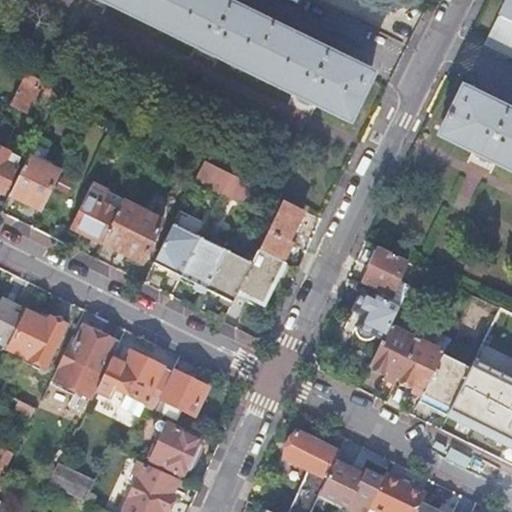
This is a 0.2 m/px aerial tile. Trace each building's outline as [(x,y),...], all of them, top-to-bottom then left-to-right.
[(100,0),(104,2),(105,0),(109,0),(204,46),(203,49),(216,56),(218,53),(301,94),(300,97),(313,103),(315,100),(351,118),(372,74),(333,55),(334,52),(328,49),(326,52),(235,7),(237,5),(231,2),(229,4),(220,0),(100,0)] [(511,0),(509,0),(502,16),(489,43),(511,54),(511,0)] [(46,96),(50,89),(21,75),(6,106),(22,114),(34,91),(46,96)] [(480,155),(494,161),(496,157),(511,165),(511,108),(509,107),(507,109),(468,90),(456,114),(453,112),(450,118),(453,119),(447,133),(482,151),(480,155)] [(171,158),(177,147),(158,138),(152,149),(171,158)] [(55,174),(24,159),(6,196),(37,212),(55,174)] [(224,193),(233,175),(207,162),(198,180),(224,193)] [(0,191),(10,170),(0,165),(0,191)] [(249,206),(258,187),(233,175),(224,193),(249,206)] [(95,184),(89,196),(73,228),(105,244),(127,200),(95,184)] [(127,200),(105,244),(144,263),(165,219),(127,200)] [(290,243),(305,211),(285,201),(262,251),(285,262),(286,263),(295,245),(290,243)] [(180,282),(182,277),(201,239),(176,226),(157,264),(171,271),(169,276),(180,282)] [(195,289),(206,294),(208,290),(227,252),(201,239),(182,277),(198,285),(195,289)] [(392,296),(409,262),(381,248),(364,282),(392,296)] [(265,304),(285,262),(262,251),(261,250),(253,265),(240,292),(265,304)] [(232,307),(240,292),(253,265),(227,252),(208,290),(223,298),(222,302),(232,307)] [(392,326),(400,308),(366,290),(355,311),(364,316),(358,328),(358,332),(358,335),(360,338),(362,340),(365,342),(367,342),(371,342),(374,341),(377,339),(379,336),(385,339),(392,326)] [(3,299),(1,304),(12,309),(15,305),(3,299)] [(0,342),(12,348),(29,312),(15,305),(12,309),(1,304),(0,302),(0,342)] [(29,312),(12,348),(11,349),(48,368),(69,326),(52,317),(49,322),(29,312)] [(399,380),(419,339),(392,326),(385,339),(372,366),(388,374),(386,379),(397,385),(399,380)] [(95,399),(99,391),(106,376),(102,374),(117,343),(86,327),(79,341),(74,338),(55,379),(95,399)] [(444,355),(446,353),(419,339),(399,380),(415,387),(413,392),(424,397),(444,355)] [(146,407),(155,411),(161,398),(174,373),(132,352),(126,366),(113,360),(106,376),(99,391),(111,397),(116,389),(128,395),(121,408),(141,417),(146,407)] [(458,395),(471,369),(444,355),(424,397),(421,403),(448,416),(458,395)] [(496,381),(471,369),(458,395),(462,397),(451,418),(483,433),(498,404),(487,398),(496,381)] [(174,373),(161,398),(195,416),(209,388),(175,371),(174,373)] [(511,401),(493,439),(511,448),(511,401)] [(38,409),(23,402),(19,409),(29,414),(26,421),(31,424),(38,409)] [(200,440),(168,425),(152,461),(185,475),(200,440)] [(286,458),(310,470),(329,479),(338,457),(341,453),(298,433),(286,458)] [(0,486),(2,482),(10,465),(16,454),(6,449),(1,447),(0,449),(0,486)] [(371,472),(338,457),(329,479),(326,485),(358,500),(371,472)] [(63,459),(51,479),(87,499),(98,479),(63,459)] [(178,481),(145,467),(124,511),(168,511),(175,496),(172,495),(178,481)] [(310,470),(306,478),(325,488),(326,485),(329,479),(310,470)] [(420,497),(380,477),(362,511),(412,511),(416,505),(420,497)] [(313,511),(325,488),(306,478),(290,511),(313,511)]
